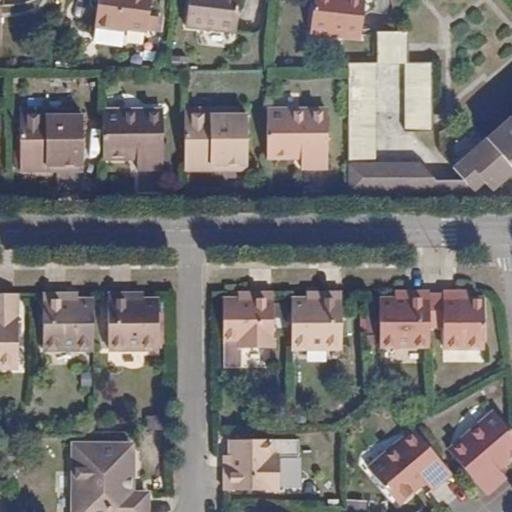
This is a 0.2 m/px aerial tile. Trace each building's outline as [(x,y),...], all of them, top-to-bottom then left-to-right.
[(154,0),(130,0),(131,3),(125,3),(103,0),(99,40),(127,43),(127,40),(151,42),(154,0)] [(211,0),(212,4),(197,3),(193,39),(239,43),(244,1),(237,0),(211,0)] [(366,6),(318,1),(315,41),(363,45),(366,6)] [(381,40),(380,74),(407,75),(407,141),(426,141),(418,131),(435,130),(435,72),(412,71),(412,41),(381,40)] [(353,73),(352,79),(352,199),(440,198),(439,188),(424,173),(379,173),(378,74),(353,73)] [(48,129),(24,129),(25,183),(50,183),(50,175),(61,175),(61,179),(87,178),(86,128),(75,128),(74,121),(48,121),(48,129)] [(24,122),(24,129),(48,129),(48,121),(24,122)] [(240,121),(211,121),(211,126),(188,126),(188,181),(215,181),(215,173),(224,173),(224,176),(251,176),(251,126),(240,126),(240,121)] [(331,122),(270,121),(271,169),(304,169),(304,179),(330,179),(331,122)] [(107,122),(107,172),(137,171),(138,182),(166,181),(166,122),(107,122)] [(511,127),(489,147),(457,175),(467,188),(476,198),(488,191),(494,197),(497,197),(511,185),(511,127)] [(436,141),(435,130),(418,131),(426,141),(436,141)] [(215,173),(215,181),(251,181),(251,176),(224,176),(224,173),(215,173)] [(50,175),(50,183),(87,182),(87,178),(61,179),(61,175),(50,175)] [(440,198),(476,198),(467,188),(460,188),(439,188),(440,198)] [(443,304),(443,338),(444,361),(483,359),(483,312),(470,312),(461,313),(460,303),(443,304)] [(461,313),(470,312),(469,303),(460,303),(461,313)] [(0,378),(24,379),(24,304),(0,304),(0,378)] [(253,310),(244,310),(230,310),(231,350),(244,350),(244,359),(281,359),(281,305),(253,304),(253,310)] [(403,314),(395,315),(379,315),(379,364),(431,364),(430,338),(429,304),(403,304),(403,314)] [(394,304),(395,315),(403,314),(403,304),(394,304)] [(429,304),(430,338),(443,338),(443,304),(429,304)] [(75,305),(50,305),(50,359),(96,359),(96,313),(85,313),(75,313),(75,305)] [(85,305),(85,313),(96,313),(96,305),(85,305)] [(139,305),(117,305),(118,359),(166,359),(165,310),(149,310),(139,310),(139,305)] [(296,309),(296,358),(350,358),(349,305),(325,305),(325,309),(314,308),(296,309)] [(470,414),(425,453),(451,483),(464,498),(482,482),(474,473),(499,449),(470,414)] [(425,453),(412,438),(366,478),(395,511),(396,511),(424,490),(431,499),(451,483),(425,453)] [(238,453),(238,469),(238,477),(232,477),(232,499),(289,499),(289,466),(281,465),(281,453),(238,453)] [(78,457),(77,511),(148,511),(149,506),(135,505),(135,499),(128,499),(127,489),(135,489),(136,457),(78,457)] [(135,499),(135,489),(127,489),(128,499),(135,499)]
